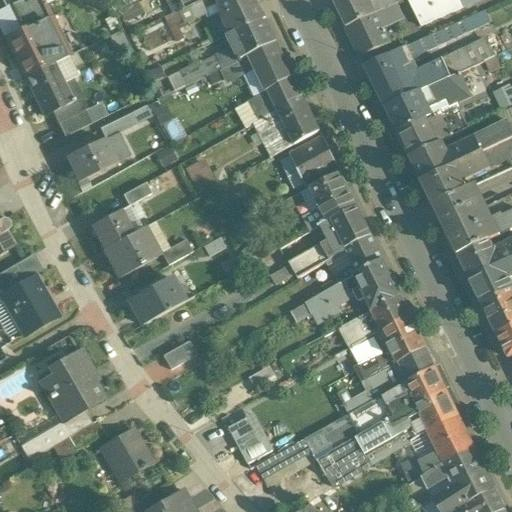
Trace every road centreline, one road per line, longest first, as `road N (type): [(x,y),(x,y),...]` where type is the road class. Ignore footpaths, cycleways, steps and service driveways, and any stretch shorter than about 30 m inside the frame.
road 1 (residential): [(297,0),(511,435)]
road 2 (residential): [(248,511),(148,390),(98,312),(0,106)]
